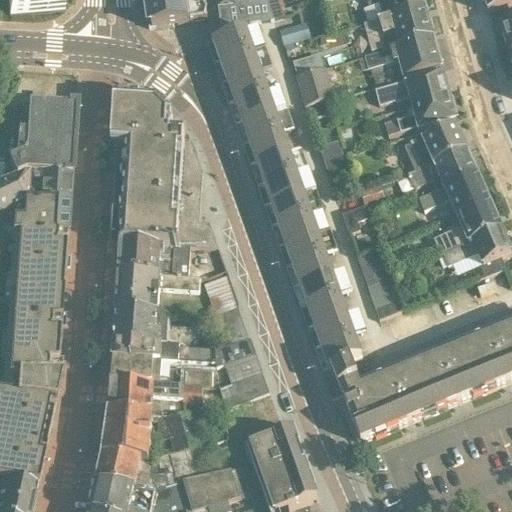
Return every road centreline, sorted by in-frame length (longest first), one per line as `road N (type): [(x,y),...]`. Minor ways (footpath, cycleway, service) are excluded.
road 1 (tertiary): [(349,511),(198,109)]
road 2 (residential): [(511,163),(482,99),(454,0)]
